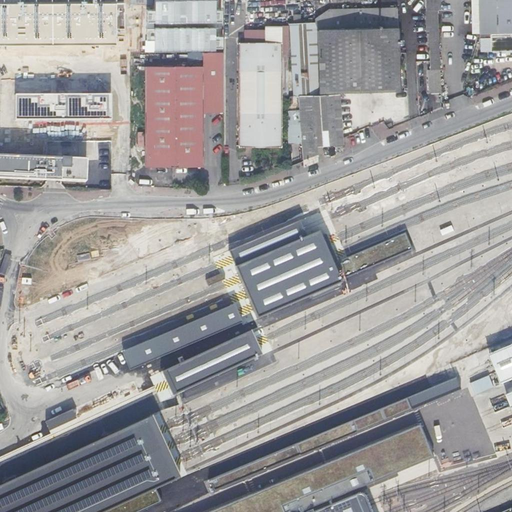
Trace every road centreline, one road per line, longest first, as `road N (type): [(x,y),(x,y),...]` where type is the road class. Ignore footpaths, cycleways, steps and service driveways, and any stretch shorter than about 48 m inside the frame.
road 1 (unclassified): [(0,204),(25,212),(268,196),(511,104)]
road 2 (unknown): [(121,205),(184,336)]
road 3 (unknown): [(457,125),(454,0)]
